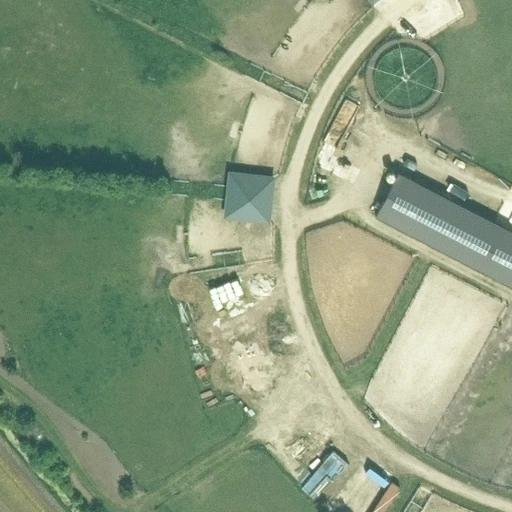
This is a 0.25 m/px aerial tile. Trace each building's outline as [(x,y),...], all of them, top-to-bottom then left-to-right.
[(227,170),(226,215),(272,216),(274,171),(227,170)] [(511,230),(397,171),(374,215),(511,286),(511,230)] [(249,265),(235,268),(239,287),(252,284),(249,265)] [(286,463),(303,452),(293,438),(276,449),(286,463)] [(299,482),(331,511),(370,511),(327,471),(342,455),(333,446),(299,482)]
